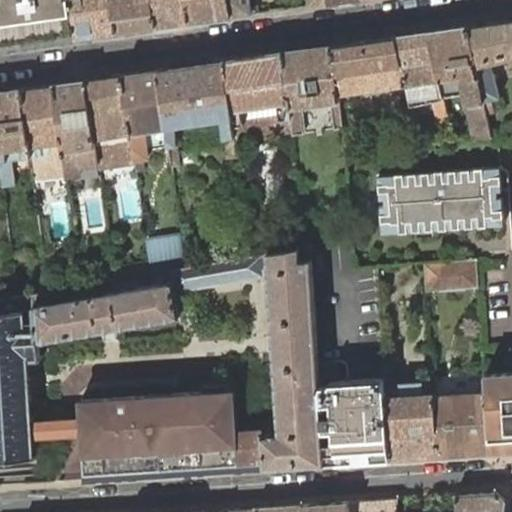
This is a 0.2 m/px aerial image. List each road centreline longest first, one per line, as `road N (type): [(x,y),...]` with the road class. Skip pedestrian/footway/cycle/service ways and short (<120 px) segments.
road 1 (tertiary): [(0,64),(511,3)]
road 2 (residential): [(0,504),(511,471)]
